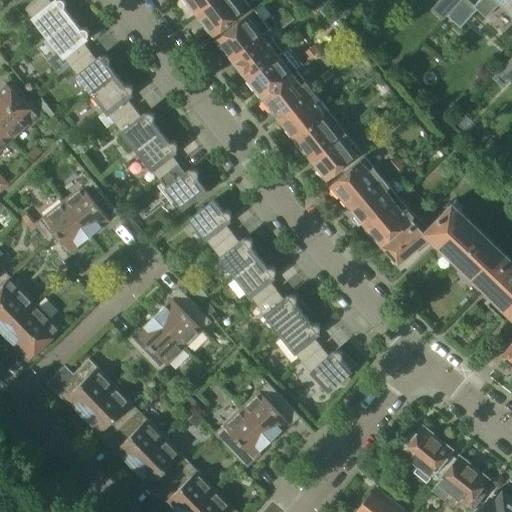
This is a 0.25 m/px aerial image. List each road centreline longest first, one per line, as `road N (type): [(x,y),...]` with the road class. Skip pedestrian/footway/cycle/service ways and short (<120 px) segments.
road 1 (residential): [(418,362),(127,0)]
road 2 (residential): [(303,511),(418,362)]
road 3 (residential): [(113,511),(0,397)]
